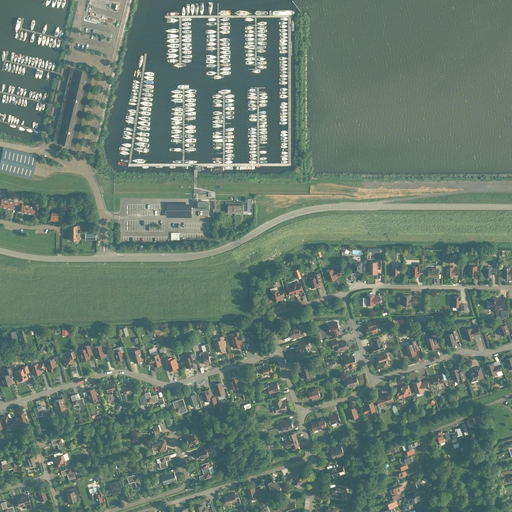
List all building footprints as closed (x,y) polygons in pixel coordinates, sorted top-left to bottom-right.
[(92,72),(70,67),(53,141),(74,146),(92,72)] [(0,170),(31,177),(32,174),(36,155),(3,147),(0,160),(0,170)] [(0,206),(6,208),(8,200),(8,198),(3,196),(3,199),(1,198),(0,198),(0,200),(0,201),(0,202),(0,206)] [(14,202),(8,200),(6,208),(13,209),(14,204),(17,205),(18,203),(14,202)] [(28,205),(27,213),(33,214),(35,209),(38,210),(38,207),(35,207),(34,206),(35,202),(29,201),(28,205)] [(228,212),(234,212),(234,202),(225,202),(225,210),(228,210),(228,212)] [(243,214),(243,202),(234,202),(234,212),(241,212),(241,214),(243,214)] [(22,203),(18,203),(17,205),(21,206),(20,211),(27,213),(28,205),(22,203)] [(59,221),(60,218),(57,217),(58,213),(51,212),(50,220),(57,221),(57,220),(59,221)] [(353,273),(354,273),(355,273),(356,273),(356,272),(361,272),(361,261),(357,261),(357,260),(356,259),(355,259),(354,259),(353,260),(353,261),(350,261),(353,272),(353,273)] [(369,273),(376,273),(376,268),(380,268),(380,260),(376,260),(376,261),(369,261),(369,273)] [(391,275),(399,276),(399,265),(392,265),(392,261),(388,261),(388,268),(391,268),(391,275)] [(414,266),(411,266),(411,269),(410,269),(409,270),(409,272),(410,273),(411,273),(411,276),(419,276),(419,273),(422,273),(422,264),(416,264),(415,264),(414,265),(414,266)] [(436,268),(428,268),(428,276),(438,276),(438,271),(441,271),(441,265),(436,265),(436,268)] [(454,266),(446,266),(446,270),(445,271),(446,273),(446,276),(453,276),(453,274),(459,274),(459,268),(454,268),(454,266)] [(492,267),(485,267),(485,277),(492,277),(492,274),(496,274),(496,268),(492,268),(492,267)] [(506,267),(502,267),(502,277),(511,278),(511,276),(511,267),(511,268),(511,267),(507,267),(506,267)] [(336,276),(341,274),(339,268),(334,270),(333,268),(325,271),(329,280),(336,278),(336,276)] [(310,284),(311,287),(319,285),(319,283),(322,282),(319,273),(313,275),(312,275),(311,276),(312,277),(308,278),(309,281),(310,284)] [(295,293),(302,291),(300,283),(299,283),(298,283),(296,283),(295,284),(287,287),(290,295),(291,294),(292,294),(294,294),(295,293)] [(280,299),(280,297),(284,296),(282,290),(278,291),(277,290),(271,292),(274,301),(280,299)] [(366,304),(374,305),(374,303),(380,303),(380,296),(374,296),(374,294),(366,294),(366,297),(363,297),(363,304),(366,304)] [(411,295),(403,295),(402,305),(411,305),(411,304),(416,304),(416,298),(411,298),(411,295)] [(460,296),(452,296),(452,306),(458,306),(458,310),(464,310),(464,304),(460,304),(460,296)] [(487,298),(487,308),(491,308),(491,310),(500,311),(500,308),(502,308),(502,298),(499,298),(499,297),(490,296),(490,298),(487,298)] [(500,336),(509,334),(506,325),(509,324),(507,318),(504,319),(505,322),(501,323),(502,325),(497,327),(500,336)] [(378,326),(376,320),(366,323),(367,326),(365,327),(368,334),(377,331),(376,326),(378,326)] [(340,330),(337,321),(333,323),(332,322),(327,324),(330,333),(331,333),(332,336),(339,334),(338,331),(340,330)] [(293,338),(304,334),(303,330),(300,331),(298,326),(289,329),(290,333),(287,333),(288,336),(292,335),(293,338)] [(126,327),(119,329),(121,337),(128,335),(126,327)] [(471,327),(464,330),(467,340),(475,338),(474,335),(479,333),(477,327),(472,329),(471,327)] [(449,332),(444,334),(448,345),(457,343),(456,339),(459,338),(456,328),(449,330),(449,332)] [(239,343),(242,342),(238,331),(234,333),(235,336),(230,337),(233,347),(237,346),(237,348),(240,347),(239,343)] [(430,337),(425,339),(428,348),(436,346),(435,344),(439,343),(436,333),(429,335),(430,337)] [(248,344),(249,350),(254,349),(253,344),(258,342),(256,335),(250,337),(251,339),(243,341),(245,345),(248,344)] [(219,340),(214,342),(214,343),(213,343),(214,346),(215,345),(217,351),(220,350),(221,352),(224,351),(223,348),(225,347),(222,336),(218,337),(219,340)] [(375,345),(371,346),(373,353),(384,349),(382,343),(381,343),(379,337),(373,339),(375,345)] [(123,340),(125,346),(132,344),(130,338),(123,340)] [(337,339),(331,341),(333,347),(336,346),(337,347),(338,351),(348,348),(346,340),(338,343),(337,339)] [(306,346),(309,345),(308,340),(297,343),(298,346),(295,347),(297,353),(307,350),(306,346)] [(410,344),(405,345),(408,356),(416,354),(415,350),(418,349),(415,340),(409,342),(410,344)] [(104,356),(102,348),(105,347),(103,341),(100,342),(101,345),(93,347),(97,358),(104,356)] [(212,356),(208,343),(204,344),(206,350),(201,352),(200,354),(202,362),(205,361),(205,364),(211,362),(209,357),(212,356)] [(80,357),(81,357),(82,360),(89,358),(89,356),(92,355),(88,344),(84,346),(84,347),(82,348),(81,348),(82,349),(79,350),(80,354),(79,354),(79,355),(79,357),(80,357)] [(121,352),(124,351),(122,345),(112,348),(113,351),(114,351),(117,360),(123,358),(121,352)] [(134,362),(144,359),(143,355),(141,356),(139,349),(129,352),(131,357),(133,356),(134,362)] [(150,352),(150,354),(147,355),(148,358),(146,358),(148,365),(153,363),(154,366),(161,364),(157,350),(150,352)] [(62,358),(65,367),(74,364),(72,357),(75,356),(73,351),(68,353),(69,356),(62,358)] [(174,368),(178,367),(176,359),(179,358),(177,352),(174,353),(175,357),(171,358),(171,357),(165,359),(169,371),(175,369),(174,368)] [(188,367),(194,365),(193,362),(196,361),(193,352),(188,354),(188,357),(185,358),(188,367)] [(378,360),(376,360),(378,368),(388,365),(386,360),(388,359),(386,353),(377,356),(378,360)] [(348,355),(341,357),(342,360),(344,360),(346,366),(349,365),(350,369),(356,367),(355,364),(356,363),(354,356),(349,358),(348,355)] [(48,371),(54,370),(53,366),(56,365),(55,364),(59,363),(57,356),(53,357),(53,358),(50,359),(49,359),(49,360),(45,361),(48,371)] [(300,367),(304,378),(311,376),(308,365),(311,364),(310,360),(303,362),(304,366),(300,367)] [(33,375),(40,373),(40,370),(44,368),(42,362),(38,364),(37,363),(30,365),(33,375)] [(499,364),(496,365),(496,366),(494,366),(493,363),(486,365),(489,375),(496,373),(496,372),(501,370),(499,364)] [(254,367),(256,373),(262,371),(263,374),(272,372),(270,365),(264,367),(263,364),(254,367)] [(15,370),(18,381),(20,380),(21,381),(25,380),(26,379),(27,378),(25,372),(28,371),(26,365),(21,367),(21,368),(15,370)] [(473,368),(474,371),(467,373),(470,382),(479,379),(479,380),(483,379),(484,381),(487,380),(483,367),(481,368),(480,366),(473,368)] [(0,376),(3,385),(4,384),(5,385),(11,383),(8,374),(12,373),(10,367),(4,369),(5,373),(4,375),(0,376)] [(462,369),(459,370),(458,368),(451,371),(454,380),(458,379),(459,381),(465,379),(462,369)] [(231,380),(228,381),(230,388),(233,387),(233,388),(243,385),(239,374),(230,377),(231,380)] [(349,374),(343,376),(344,383),(346,382),(347,383),(348,387),(352,386),(354,385),(355,385),(358,384),(355,376),(351,377),(350,377),(349,374)] [(443,375),(442,374),(431,377),(434,385),(444,381),(445,383),(449,382),(446,374),(443,375)] [(422,389),(429,387),(427,381),(420,383),(420,381),(413,383),(416,392),(416,393),(423,390),(422,389)] [(107,392),(108,391),(109,394),(112,393),(111,390),(115,389),(114,386),(116,386),(115,383),(113,383),(113,382),(110,383),(110,384),(105,386),(107,392)] [(226,398),(229,397),(227,390),(224,390),(221,382),(214,384),(217,395),(225,393),(226,398)] [(267,388),(268,389),(270,393),(279,390),(277,383),(269,385),(267,382),(261,383),(263,390),(267,388)] [(398,387),(399,391),(394,392),(396,399),(402,397),(402,398),(403,398),(406,397),(407,396),(412,394),(408,383),(398,387)] [(122,388),(118,390),(121,401),(125,400),(126,398),(125,393),(128,392),(128,393),(129,393),(131,393),(131,392),(131,391),(132,391),(130,384),(126,385),(127,386),(122,388)] [(317,387),(308,390),(309,394),(307,395),(308,398),(311,396),(312,399),(320,397),(317,387)] [(97,401),(101,400),(99,394),(96,395),(94,388),(86,391),(89,402),(97,400),(97,401)] [(217,402),(215,396),(211,397),(209,389),(201,391),(204,401),(209,399),(211,404),(217,402)] [(153,403),(158,401),(159,404),(164,402),(162,398),(158,399),(156,394),(151,396),(149,391),(145,393),(148,402),(152,401),(153,403)] [(386,404),(388,405),(394,403),(391,393),(375,398),(378,406),(385,403),(386,404)] [(85,407),(84,404),(82,397),(76,399),(75,394),(70,396),(73,405),(78,404),(79,408),(85,407)] [(202,407),(201,404),(200,401),(197,402),(195,394),(188,396),(191,405),(198,403),(198,405),(199,408),(202,407)] [(286,410),(287,410),(285,401),(282,402),(280,396),(273,399),(274,404),(273,405),(271,406),(273,411),(275,410),(276,413),(283,411),(284,413),(287,412),(286,410)] [(56,411),(66,408),(63,398),(52,401),(56,411)] [(183,398),(177,400),(172,401),(176,413),(179,412),(180,413),(187,411),(187,410),(187,409),(186,409),(183,398)] [(372,401),(366,403),(367,405),(363,406),(365,412),(369,411),(369,412),(374,410),(375,414),(378,413),(375,402),(372,403),(372,401)] [(41,405),(37,406),(40,416),(44,414),(44,416),(47,415),(49,420),(52,419),(48,408),(43,410),(41,405)] [(356,420),(362,418),(361,413),(357,414),(355,407),(348,409),(351,419),(355,417),(356,420)] [(18,416),(13,418),(16,425),(27,422),(23,410),(17,412),(18,416)] [(338,413),(328,416),(329,420),(328,420),(328,421),(329,422),(329,423),(330,423),(330,424),(340,421),(341,424),(344,422),(342,417),(339,418),(338,413)] [(10,427),(16,425),(13,418),(9,419),(7,415),(1,417),(5,429),(6,429),(10,428),(10,427)] [(283,431),(293,428),(290,419),(284,421),(283,418),(277,420),(278,423),(280,423),(283,431)] [(324,419),(311,423),(312,426),(311,427),(311,429),(312,429),(313,429),(313,430),(322,427),(323,430),(327,429),(324,419)] [(158,433),(158,432),(161,431),(159,424),(150,427),(152,435),(158,433)] [(196,436),(195,436),(194,434),(195,434),(195,431),(188,433),(188,435),(185,436),(188,446),(193,444),(194,445),(196,444),(196,443),(197,443),(196,441),(198,440),(196,436)] [(292,448),(299,446),(298,442),(297,442),(296,439),(297,439),(295,432),(288,434),(290,440),(286,441),(288,446),(291,445),(292,448)] [(61,434),(55,436),(56,439),(51,441),(52,445),(57,444),(59,449),(65,447),(61,434)] [(164,440),(157,442),(156,439),(150,441),(153,449),(157,448),(158,451),(167,448),(164,440)] [(211,450),(211,448),(209,444),(203,446),(204,449),(196,452),(199,459),(208,456),(207,452),(208,451),(211,450)] [(340,445),(330,448),(331,451),(329,452),(330,455),(332,454),(333,458),(344,454),(340,445)] [(25,461),(26,467),(35,464),(34,459),(35,459),(34,456),(29,457),(28,454),(24,455),(26,461),(25,461)] [(54,464),(55,468),(67,464),(65,460),(64,460),(62,454),(53,457),(55,463),(54,464)] [(166,461),(170,459),(169,454),(159,457),(161,462),(159,462),(161,468),(168,466),(166,461)] [(399,460),(400,463),(402,463),(402,465),(407,464),(407,463),(412,461),(411,456),(399,460)] [(14,471),(18,470),(15,460),(1,464),(3,470),(12,467),(14,471)] [(200,480),(213,476),(212,472),(211,473),(208,464),(211,463),(210,460),(208,460),(208,462),(200,464),(204,474),(199,476),(200,480)] [(344,461),(338,463),(339,466),(328,469),(330,474),(332,473),(333,477),(340,474),(339,471),(344,469),(342,465),(345,464),(344,461)] [(68,479),(75,477),(73,471),(71,472),(70,468),(60,471),(62,475),(67,474),(68,479)] [(128,483),(134,481),(136,486),(140,484),(136,471),(131,473),(132,475),(126,476),(128,483)] [(165,483),(176,479),(174,471),(162,475),(165,483)] [(299,483),(305,481),(302,472),(290,476),(291,479),(294,478),(295,481),(294,481),(295,485),(300,484),(299,483)] [(109,483),(110,486),(108,489),(112,491),(113,494),(120,491),(123,491),(121,484),(119,480),(109,483)] [(273,480),(268,482),(271,492),(281,489),(280,487),(283,486),(281,480),(276,482),(273,480)] [(344,493),(346,487),(336,485),(336,489),(333,488),(331,496),(341,498),(342,493),(344,493)] [(74,493),(77,492),(75,487),(72,488),(73,491),(65,494),(68,502),(76,499),(74,493)] [(254,487),(247,489),(250,499),(256,497),(262,495),(260,488),(255,490),(254,487)] [(97,490),(89,492),(92,499),(95,498),(96,503),(102,501),(101,495),(103,494),(101,488),(97,489),(97,490)] [(40,501),(47,498),(44,489),(34,492),(35,496),(38,495),(40,501)] [(235,493),(224,496),(227,504),(233,502),(234,505),(241,503),(239,497),(236,498),(235,493)] [(388,496),(390,501),(400,498),(398,493),(388,496)] [(27,509),(31,507),(27,495),(23,496),(21,496),(16,497),(19,506),(25,504),(27,509)] [(407,504),(421,500),(419,495),(405,499),(407,504)] [(388,508),(398,505),(396,500),(386,503),(388,508)] [(0,510),(3,509),(3,511),(14,511),(13,506),(7,507),(5,501),(0,503),(1,503),(0,503),(0,510)] [(294,502),(286,505),(285,501),(276,504),(278,510),(284,508),(286,509),(286,511),(288,511),(296,509),(294,502)]
